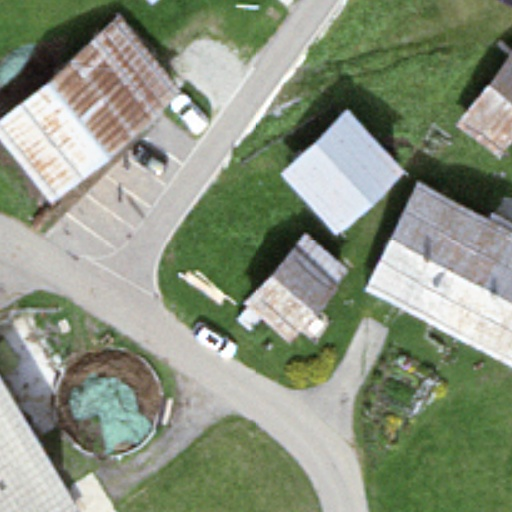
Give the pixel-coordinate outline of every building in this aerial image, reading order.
[(142,0),(151,9),(160,0),(142,0)] [(117,18),(0,117),(0,143),(50,203),(180,92),(117,18)] [(511,140),(511,50),(454,128),(497,160),(511,140)] [(345,113),(277,176),(333,236),(401,173),(345,113)] [(488,221),(419,185),(364,293),(511,368),(511,224),(492,214),(488,221)] [(350,273),(305,233),(243,305),(246,308),(235,321),(249,333),(261,319),(289,343),(350,273)] [(0,511),(77,511),(0,381),(0,511)]
